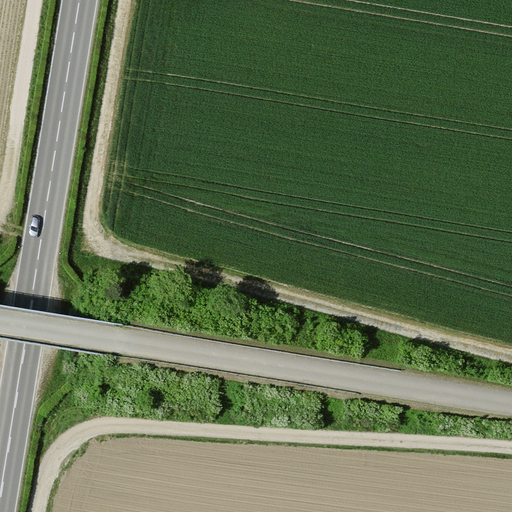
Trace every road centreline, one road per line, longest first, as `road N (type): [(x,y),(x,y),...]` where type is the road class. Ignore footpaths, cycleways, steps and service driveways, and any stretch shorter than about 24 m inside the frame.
road 1 (track): [(511,358),(82,240),(126,0)]
road 2 (track): [(39,511),(60,447),(104,425),(511,450)]
road 3 (track): [(511,407),(0,320)]
road 4 (secondary): [(79,0),(0,498)]
